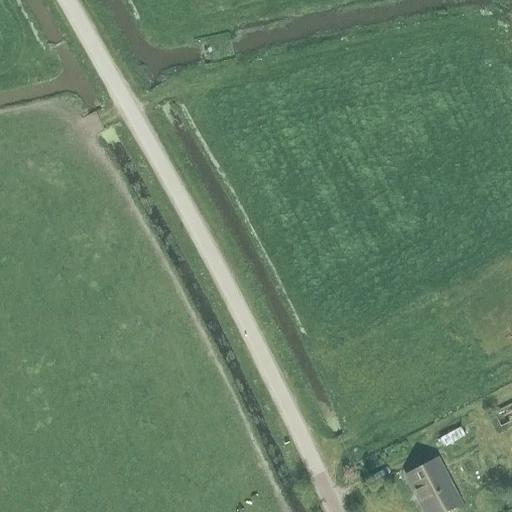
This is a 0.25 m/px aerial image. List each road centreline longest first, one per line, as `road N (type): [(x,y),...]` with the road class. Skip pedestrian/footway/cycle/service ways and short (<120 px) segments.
road 1 (tertiary): [(335,511),(67,0)]
road 2 (track): [(191,84),(72,137)]
